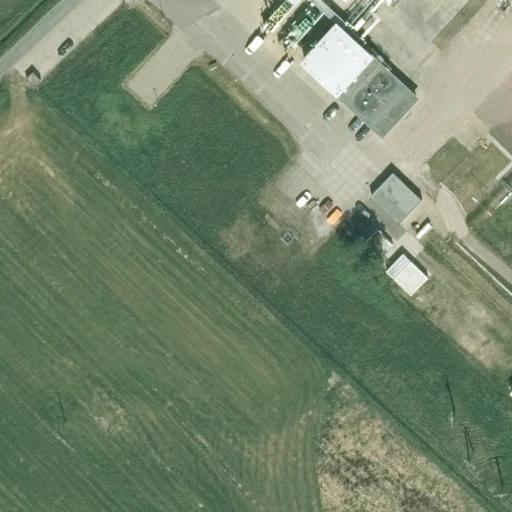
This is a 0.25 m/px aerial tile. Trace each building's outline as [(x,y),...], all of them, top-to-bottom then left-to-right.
[(335,25),(300,66),(383,140),(419,99),(335,25)] [(437,187),(407,160),(372,197),(401,225),(437,187)] [(505,211),(511,205),(511,186),(496,200),(505,211)] [(378,259),(392,243),(376,228),(361,245),(378,259)] [(402,252),(385,270),(411,294),(428,275),(402,252)] [(511,376),(502,387),(511,396),(511,376)]
